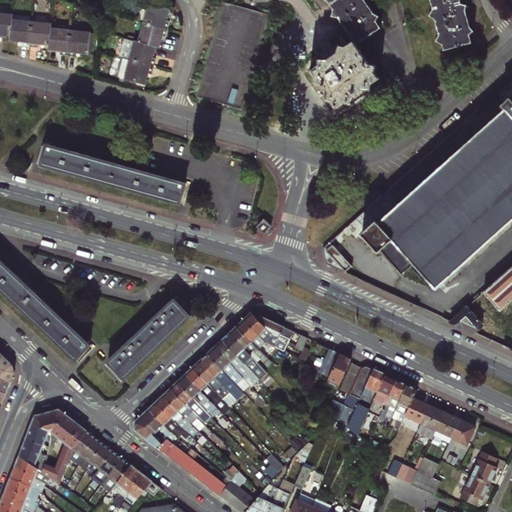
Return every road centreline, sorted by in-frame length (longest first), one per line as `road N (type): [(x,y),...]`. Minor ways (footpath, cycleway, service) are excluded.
road 1 (primary): [(277,266),(0,187)]
road 2 (primary): [(254,289),(511,406)]
road 3 (primary): [(0,217),(254,289)]
road 4 (primary): [(511,373),(277,266)]
road 5 (tertiary): [(311,153),(353,158),(386,150),(511,45)]
road 6 (residential): [(107,427),(254,289)]
road 7 (tertiary): [(0,67),(170,114)]
road 8 (tertiary): [(170,114),(311,153)]
road 9 (residential): [(107,427),(216,511)]
road 10 (residential): [(181,0),(193,33),(170,114)]
